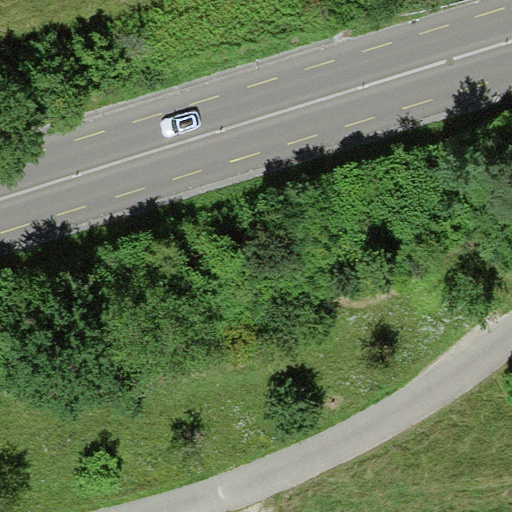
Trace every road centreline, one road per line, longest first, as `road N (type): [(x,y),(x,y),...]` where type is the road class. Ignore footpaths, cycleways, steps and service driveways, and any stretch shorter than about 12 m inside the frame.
road 1 (secondary): [(0,199),(511,38)]
road 2 (unclassified): [(151,511),(308,470),(511,316)]
